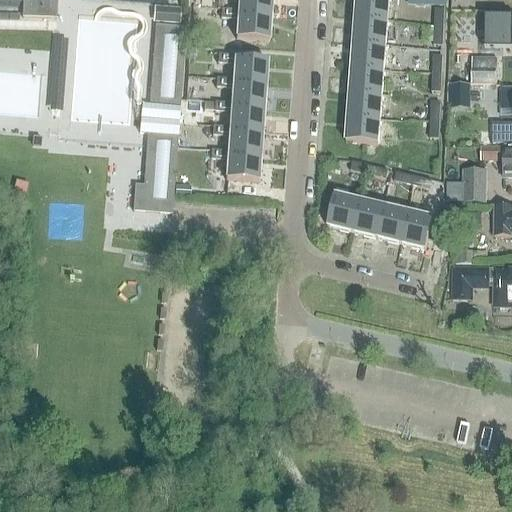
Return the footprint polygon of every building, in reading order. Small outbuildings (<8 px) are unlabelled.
[(56,20),(56,0),(21,0),(21,18),(56,20)] [(237,0),(237,13),(269,15),(270,0),(237,0)] [(356,0),(355,21),(386,23),(388,0),(356,0)] [(444,0),(408,0),(408,8),(444,8),(444,0)] [(180,10),(153,8),(152,24),(179,25),(180,10)] [(269,15),(237,13),(220,11),(219,21),(236,22),(235,41),(267,44),(269,15)] [(434,11),(433,30),(443,30),(443,12),(434,11)] [(355,21),(353,46),(385,48),(386,23),(355,21)] [(171,215),(185,29),(155,26),(149,107),(140,106),(138,134),(147,135),(142,187),(134,187),(132,212),(171,215)] [(443,30),(433,30),(433,48),(442,48),(443,30)] [(353,46),(351,71),(383,73),(385,48),(353,46)] [(233,67),(232,82),(265,84),(266,63),(235,61),(235,58),(217,56),(216,66),(233,67)] [(432,58),(431,76),(441,76),(442,58),(432,58)] [(471,60),(469,86),(496,87),(496,60),(471,60)] [(351,71),(350,96),(381,98),(383,73),(351,71)] [(440,95),(441,76),(431,76),(431,94),(440,95)] [(232,82),(215,80),(214,90),(231,91),(230,106),(263,108),(265,84),(232,82)] [(467,86),(448,86),(447,108),(467,109),(467,86)] [(350,96),(348,121),(379,123),(381,98),(350,96)] [(229,115),(228,130),(261,132),(263,108),(230,106),(203,104),(202,112),(212,113),(212,114),(229,115)] [(430,105),(429,123),(439,123),(439,105),(430,105)] [(377,148),(379,123),(348,121),(346,146),(377,148)] [(438,141),(439,123),(429,123),(429,141),(438,141)] [(511,123),(496,123),(496,143),(511,143),(511,123)] [(227,139),(226,154),(260,156),(261,132),(228,130),(211,128),(210,138),(227,139)] [(511,181),(511,148),(502,148),(502,151),(479,151),(478,164),(502,164),(502,181),(511,181)] [(260,156),(226,154),(210,152),(209,162),(225,163),(223,182),(258,184),(260,156)] [(349,172),(365,177),(367,168),(351,164),(349,172)] [(367,168),(365,177),(384,181),(387,173),(367,168)] [(485,172),(462,173),(462,206),(486,206),(485,172)] [(393,184),(413,188),(415,179),(395,175),(393,184)] [(415,179),(413,188),(429,192),(431,183),(415,179)] [(327,229),(351,235),(359,204),(335,198),(327,229)] [(383,210),(359,204),(351,235),(375,241),(383,210)] [(432,222),(417,218),(420,208),(409,205),(406,215),(399,247),(424,253),(432,222)] [(511,209),(493,209),(492,240),(511,240),(511,209)] [(375,241),(399,247),(406,215),(383,210),(375,241)] [(480,233),(480,214),(465,214),(464,233),(480,233)] [(454,251),(453,266),(471,267),(471,251),(454,251)] [(488,271),(450,270),(450,304),(455,306),(466,306),(472,304),(472,292),(488,292),(488,271)] [(511,310),(511,272),(493,272),(493,311),(511,310)]
